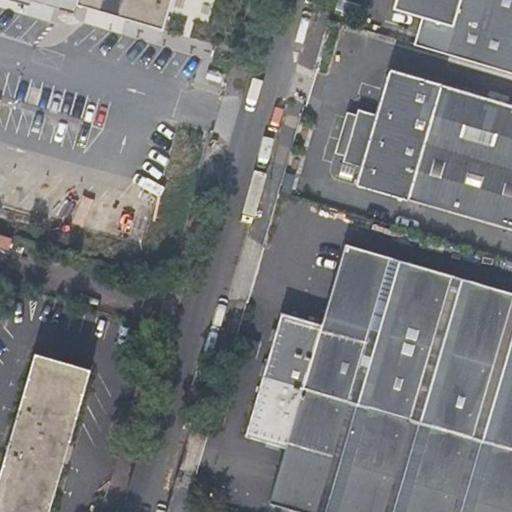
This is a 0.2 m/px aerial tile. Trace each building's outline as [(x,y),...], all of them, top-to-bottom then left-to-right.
[(28,0),(73,13),(76,4),(77,4),(160,28),(160,30),(162,30),(170,0),(28,0)] [(423,14),(414,44),(511,72),(511,0),(395,0),(394,5),(423,14)] [(354,126),(341,167),(339,172),(360,178),(358,185),(511,230),(511,106),(392,72),(383,102),(387,104),(380,128),(356,122),(354,126)] [(331,165),(341,167),(354,126),(343,124),(331,165)] [(282,314),(263,377),(511,449),(511,294),(347,245),(322,325),(282,314)] [(45,511),(88,369),(41,356),(37,354),(0,469),(0,511),(45,511)] [(511,511),(511,449),(263,377),(244,437),(285,450),(269,502),(303,511),(511,511)]
